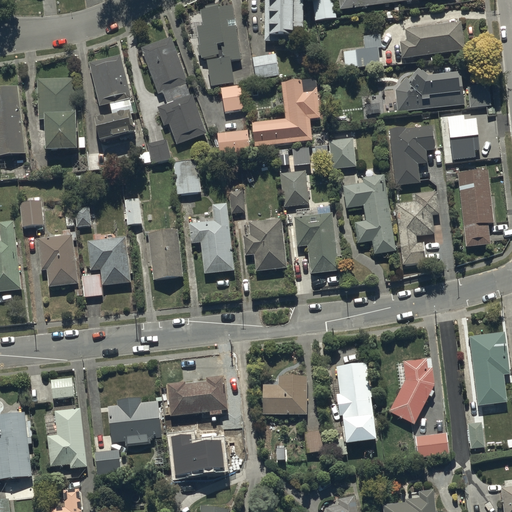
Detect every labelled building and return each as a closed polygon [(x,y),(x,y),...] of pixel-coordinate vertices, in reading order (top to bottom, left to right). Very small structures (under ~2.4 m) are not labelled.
[(264,0),(265,47),(293,46),(293,34),(304,34),(303,0),(264,0)] [(338,0),(340,14),(447,0),(338,0)] [(313,3),(315,22),(315,24),(336,22),(334,1),(313,3)] [(232,11),(201,15),(203,31),(197,31),(200,50),(197,50),(198,61),(202,60),(202,63),(207,62),(211,90),(233,87),(230,65),(241,64),(236,31),(229,32),(228,25),(234,24),(232,11)] [(405,33),(407,45),(400,46),(402,62),(465,54),(461,26),(405,33)] [(365,54),(344,56),(345,72),(357,71),(358,72),(379,70),(378,52),(382,52),(381,45),(383,45),(382,38),(364,40),(365,54)] [(167,108),(190,100),(186,87),(187,87),(171,42),(138,53),(143,68),(147,67),(158,98),(163,97),(167,108)] [(277,55),(253,59),(256,80),(280,78),(277,55)] [(114,122),(130,117),(132,116),(129,103),(131,102),(121,60),(89,68),(100,111),(111,108),(114,122)] [(396,95),(397,117),(465,109),(461,78),(429,82),(419,73),(409,84),(407,82),(396,95)] [(285,120),(252,123),(255,149),(313,143),(311,119),(321,118),(317,79),(281,83),(285,120)] [(77,157),(75,83),(37,83),(38,124),(45,125),(45,156),(77,157)] [(243,86),(222,89),(225,113),(246,110),(243,86)] [(18,87),(0,89),(0,156),(25,154),(18,87)] [(490,88),(468,89),(470,112),(492,110),(490,88)] [(190,100),(167,108),(157,112),(163,130),(169,128),(176,148),(206,138),(192,99),(190,100)] [(130,117),(114,122),(95,126),(100,147),(135,139),(130,117)] [(397,190),(421,187),(419,168),(430,167),(428,155),(435,154),(432,130),(390,134),(397,190)] [(248,134),(218,137),(220,158),(250,155),(248,134)] [(167,141),(147,146),(151,164),(172,159),(167,141)] [(354,142),(331,144),(333,173),(357,171),(354,142)] [(104,153),(87,155),(89,175),(107,173),(104,153)] [(198,164),(180,166),(183,198),(202,196),(198,164)] [(307,174),(281,177),(285,211),(311,208),(307,174)] [(490,174),(460,177),(468,251),(492,248),(490,229),(496,228),(490,174)] [(373,246),(375,259),(397,256),(385,179),(363,182),(364,187),(343,191),(347,213),(365,210),(367,225),(355,227),(359,248),(373,246)] [(244,194),(230,196),(233,217),(246,216),(244,194)] [(428,266),(425,246),(419,247),(418,241),(436,239),(434,219),(441,218),(438,196),(416,199),(417,206),(397,208),(404,269),(428,266)] [(22,207),(25,231),(46,228),(43,203),(40,203),(39,200),(29,201),(30,206),(22,207)] [(140,201),(125,203),(129,229),(144,227),(140,201)] [(229,208),(214,209),(216,225),(190,228),(193,248),(202,247),(206,278),(236,275),(229,208)] [(91,210),(76,211),(79,231),(93,230),(91,210)] [(334,217),(295,221),(299,250),(308,249),(312,278),(340,274),(334,217)] [(283,223),(250,226),(251,239),(245,240),(246,257),(255,256),(257,276),(288,272),(283,223)] [(15,226),(0,228),(2,246),(0,246),(0,297),(23,295),(15,226)] [(149,237),(155,284),(184,281),(179,233),(149,237)] [(80,288),(74,239),(39,243),(43,276),(49,275),(51,292),(80,288)] [(128,240),(89,245),(93,275),(103,274),(105,289),(133,286),(128,240)] [(505,337),(470,341),(478,410),(487,409),(488,415),(504,413),(503,406),(507,405),(504,380),(510,379),(505,337)] [(431,363),(404,366),(407,383),(390,416),(414,429),(435,390),(431,363)] [(337,371),(338,385),(332,386),(334,405),(337,404),(339,421),(343,420),(344,426),(341,426),(343,442),(329,444),(331,460),(347,458),(346,450),(377,447),(372,402),(374,401),(373,387),(369,388),(367,367),(337,371)] [(264,390),(264,418),(306,418),(306,380),(278,380),(278,390),(264,390)] [(185,387),(168,388),(170,420),(210,417),(210,419),(211,419),(212,431),(223,430),(225,454),(244,452),(241,414),(228,415),(225,381),(207,382),(207,388),(186,389),(185,387)] [(72,382),(51,384),(53,403),(74,401),(72,382)] [(118,407),(109,407),(112,444),(126,443),(127,448),(152,445),(151,440),(163,439),(159,402),(142,404),(142,399),(117,401),(118,407)] [(55,415),(57,439),(48,440),(51,470),(70,468),(71,473),(87,471),(81,413),(55,415)] [(0,484),(31,481),(25,418),(0,420),(0,484)] [(482,426),(468,428),(471,453),(485,451),(482,426)] [(326,434),(305,436),(307,456),(327,455),(326,434)] [(447,436),(416,440),(419,462),(449,458),(447,436)] [(95,457),(97,478),(97,479),(121,477),(119,455),(95,457)] [(511,511),(511,491),(502,492),(503,511),(511,511)] [(83,511),(83,505),(81,505),(80,495),(65,495),(64,511),(83,511)] [(434,511),(434,495),(419,496),(420,503),(406,504),(406,507),(384,509),(383,511),(434,511)] [(333,511),(357,511),(356,501),(338,504),(339,511),(333,511)] [(9,511),(9,502),(0,502),(0,511),(9,511)]
